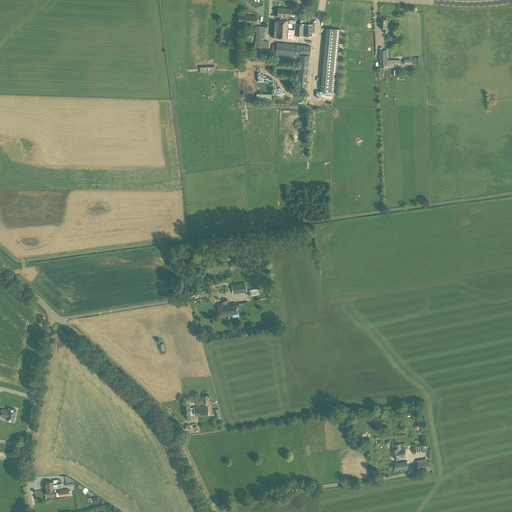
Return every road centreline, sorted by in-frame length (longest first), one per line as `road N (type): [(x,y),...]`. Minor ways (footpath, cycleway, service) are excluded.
road 1 (unclassified): [(214,511),(163,415),(53,313)]
road 2 (unclassified): [(32,511),(27,441),(53,313)]
road 3 (unknown): [(59,319),(195,297)]
